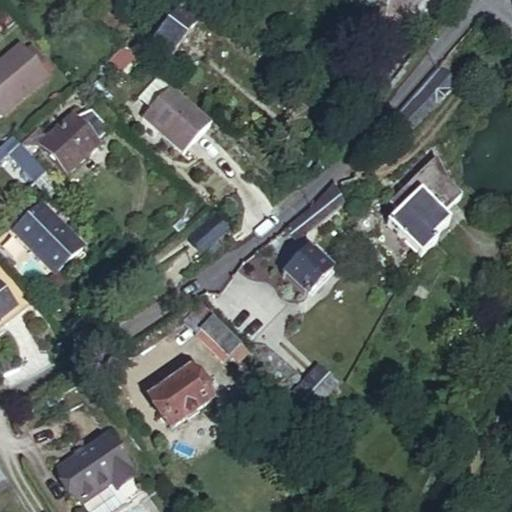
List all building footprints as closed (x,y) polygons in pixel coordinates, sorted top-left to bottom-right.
[(274,9),(281,0),(263,0),(274,9)] [(185,12),(156,44),(172,58),(201,26),(185,12)] [(24,45),(0,61),(0,111),(47,78),(24,45)] [(447,60),(386,130),(401,143),(455,82),(447,75),(455,67),(447,60)] [(214,126),(163,77),(142,99),(154,110),(147,118),(187,155),(214,126)] [(341,111),(315,90),(310,96),(313,99),(311,102),(334,120),(341,111)] [(76,115),(41,143),(66,174),(101,146),(98,142),(108,134),(92,114),(82,122),(76,115)] [(19,144),(8,154),(33,182),(44,172),(19,144)] [(440,155),(396,203),(405,213),(393,225),(428,255),(445,239),(441,235),(455,220),(447,213),(463,194),(452,182),(440,155)] [(314,211),(289,230),(298,243),(349,219),(335,187),(314,211)] [(80,249),(41,204),(11,230),(50,275),(80,249)] [(313,251),(284,278),(306,302),(335,275),(313,251)] [(0,280),(0,316),(17,303),(0,280)] [(42,302),(36,306),(41,313),(47,308),(42,302)] [(198,305),(183,319),(228,368),(234,363),(241,371),(251,362),(198,305)] [(66,308),(56,316),(73,337),(83,328),(66,308)] [(319,370),(294,394),(310,410),(335,386),(319,370)] [(191,378),(152,402),(172,434),(211,409),(191,378)] [(400,389),(391,398),(399,406),(408,397),(400,389)] [(110,444),(60,476),(83,511),(124,511),(127,510),(116,494),(135,482),(110,444)] [(8,485),(0,489),(0,498),(12,492),(8,485)]
